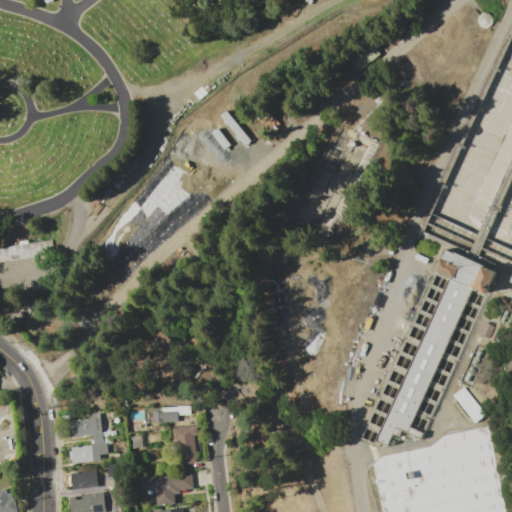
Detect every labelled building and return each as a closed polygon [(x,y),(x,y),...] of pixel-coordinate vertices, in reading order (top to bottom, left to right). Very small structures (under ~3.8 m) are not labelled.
[(486,28),(489,27),(491,25),(492,22),(492,19),(491,16),(489,14),(486,13),(483,13),(480,14),(478,17),(477,19),(477,22),(478,25),(480,27),(483,29),(486,28)] [(511,271),(423,231),(511,35),(511,271)] [(379,56),(372,45),(351,58),(357,69),(379,56)] [(330,255),(287,237),(337,124),(358,133),(392,88),(412,102),(387,171),(370,164),(330,255)] [(0,246),(0,261),(51,256),(49,241),(0,246)] [(445,249),(496,272),(420,440),(406,434),(405,437),(400,435),(396,444),(379,448),(359,438),(445,249)] [(291,276),(315,282),(299,354),(275,348),(291,276)] [(409,292),(420,297),(418,302),(407,297),(409,292)] [(403,308),(407,309),(397,333),(393,332),(403,308)] [(483,321),(494,325),(488,340),(478,335),(483,321)] [(463,387),(485,414),(474,422),(470,418),(468,420),(453,401),(456,399),(453,395),(463,387)] [(161,407),(190,406),(190,414),(177,415),(178,421),(154,422),(154,411),(161,411),(161,407)] [(72,420),(92,418),(91,414),(100,414),(101,432),(106,432),(106,430),(110,430),(110,431),(115,431),(117,444),(95,446),(93,435),(74,437),(72,420)] [(172,429),(197,426),(198,435),(194,435),(197,462),(183,463),(180,436),(173,437),(172,429)] [(487,427),(504,511),(381,511),(372,465),(380,456),(430,447),(441,436),(487,427)] [(130,437),(141,435),(143,447),(131,449),(130,437)] [(72,447),(93,444),(95,461),(74,464),(73,459),(71,460),(70,451),(72,451),(72,447)] [(71,473),(92,471),(92,472),(96,472),(98,486),(94,486),(94,487),(73,490),(73,486),(68,487),(67,477),(72,477),(71,473)] [(142,479),(192,473),(193,488),(179,490),(179,493),(174,494),(175,504),(157,506),(155,489),(143,490),(142,479)] [(0,511),(0,490),(7,489),(8,493),(13,492),(14,498),(16,497),(19,511),(14,511),(0,511)] [(70,511),(69,497),(75,496),(75,499),(82,498),(82,494),(103,492),(106,511),(70,511)]
